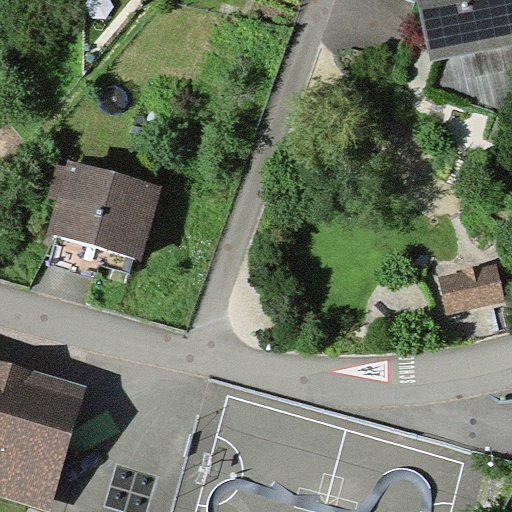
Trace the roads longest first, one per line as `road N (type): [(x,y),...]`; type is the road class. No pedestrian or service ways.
road 1 (residential): [(322,0),(204,360)]
road 2 (residential): [(204,360),(386,379),(511,358)]
road 3 (residential): [(0,301),(204,360)]
